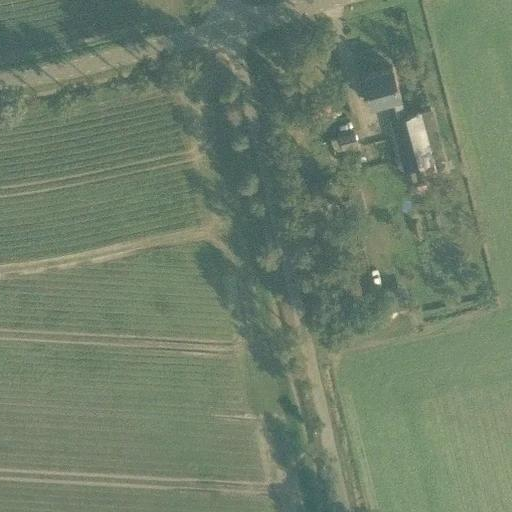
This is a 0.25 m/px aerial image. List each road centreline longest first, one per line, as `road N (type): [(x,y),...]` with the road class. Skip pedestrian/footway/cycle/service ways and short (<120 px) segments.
road 1 (unclassified): [(343,511),(230,28)]
road 2 (tertiary): [(0,81),(230,28)]
